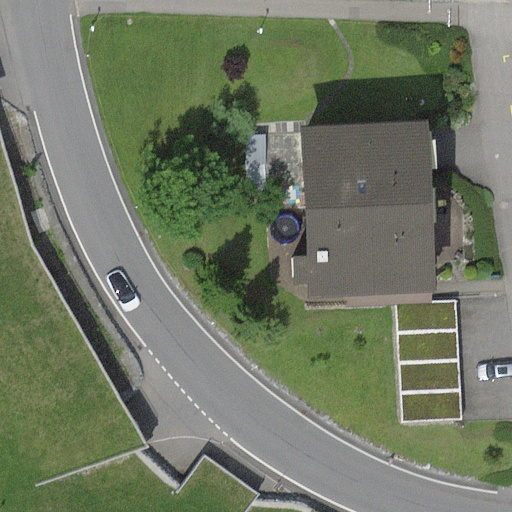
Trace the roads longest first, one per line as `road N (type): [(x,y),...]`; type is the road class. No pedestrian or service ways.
road 1 (tertiary): [(461,511),(358,479),(213,391),(159,325),(98,212),(36,0)]
road 2 (track): [(39,0),(492,16)]
